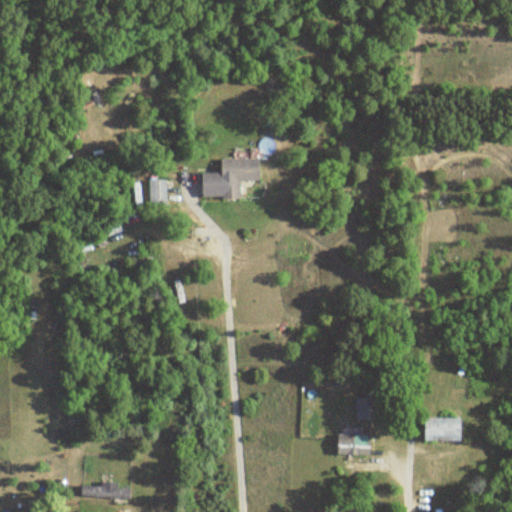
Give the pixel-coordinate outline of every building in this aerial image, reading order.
[(256,179),(257,158),(219,158),(219,172),(200,172),(200,196),(238,197),(238,179),(256,179)] [(148,178),(148,207),(165,207),(165,178),(148,178)] [(354,419),(369,419),(369,398),(354,398),(354,419)] [(458,441),(458,418),(421,418),(421,441),(458,441)] [(368,455),(368,434),(335,434),(335,455),(368,455)] [(128,486),(80,484),(80,496),(128,499),(128,486)]
